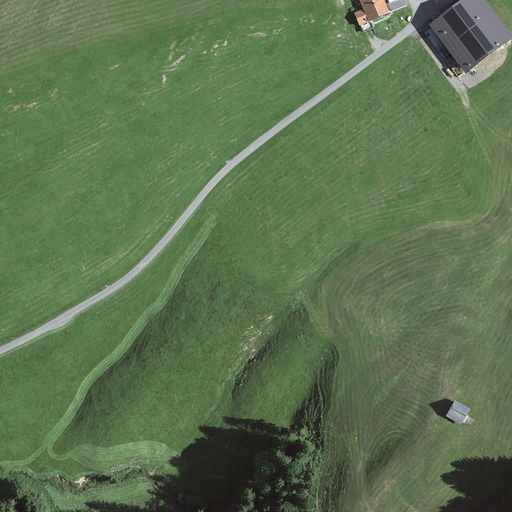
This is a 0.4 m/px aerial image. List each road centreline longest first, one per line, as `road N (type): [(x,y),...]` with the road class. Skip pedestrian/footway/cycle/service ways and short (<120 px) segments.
road 1 (track): [(511,303),(492,409),(506,460),(488,511)]
road 2 (track): [(412,30),(455,79),(511,189)]
